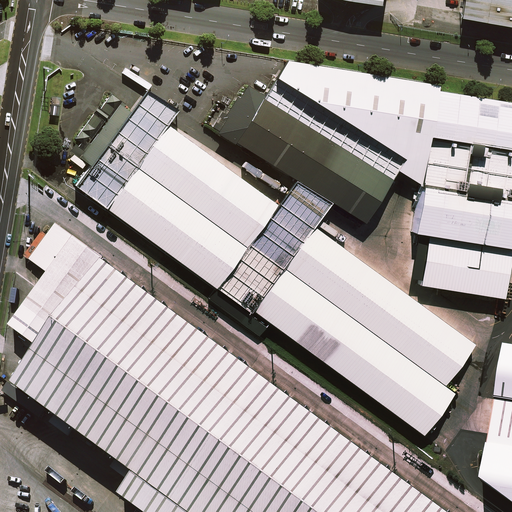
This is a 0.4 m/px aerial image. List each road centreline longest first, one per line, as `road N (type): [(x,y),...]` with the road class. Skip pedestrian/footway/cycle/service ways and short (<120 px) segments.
road 1 (residential): [(511,70),(84,0)]
road 2 (tertiary): [(0,224),(34,0)]
